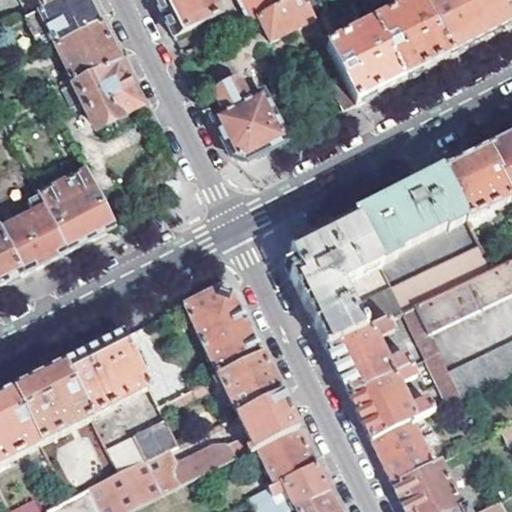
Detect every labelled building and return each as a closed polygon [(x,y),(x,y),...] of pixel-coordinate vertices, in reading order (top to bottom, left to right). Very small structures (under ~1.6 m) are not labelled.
[(50,35),(55,45),(100,23),(97,16),(88,0),(69,0),(44,13),(26,22),(35,41),(50,35)] [(37,0),(44,13),(69,0),(37,0)] [(155,0),(174,39),(220,17),(211,0),(155,0)] [(236,0),(248,23),(257,19),(285,5),(282,0),(236,0)] [(295,0),(285,5),(257,19),(269,44),(313,23),(309,15),(300,0),(295,0)] [(300,0),(309,15),(319,10),(314,0),(300,0)] [(487,40),(511,27),(511,1),(511,0),(431,0),(421,5),(450,59),(487,40)] [(419,2),(374,25),(404,83),(413,78),(450,59),(421,5),(419,2)] [(100,23),(55,45),(75,85),(120,63),(116,55),(100,23)] [(404,83),(374,25),(327,49),(342,77),(358,107),(367,102),(404,83)] [(120,63),(75,85),(48,98),(61,123),(75,115),(73,110),(85,104),(96,129),(102,131),(106,138),(123,130),(119,122),(119,118),(141,107),(124,72),(120,63)] [(260,156),(287,143),(262,96),(250,102),(240,82),(235,81),(232,76),(216,84),(219,90),(218,98),(222,106),(216,109),(220,117),(214,120),(232,159),(247,163),(260,156)] [(358,107),(342,77),(328,84),(344,114),(358,107)] [(511,139),(488,152),(511,201),(511,139)] [(444,175),(466,222),(467,223),(511,201),(488,152),(479,156),(444,175)] [(39,198),(40,200),(68,253),(109,232),(115,229),(87,174),(39,198)] [(449,231),(466,222),(444,175),(399,198),(357,219),(380,266),(398,257),(396,253),(447,227),(449,231)] [(175,198),(179,183),(162,180),(159,193),(175,198)] [(68,253),(40,200),(28,206),(33,218),(1,233),(23,276),(61,256),(68,253)] [(380,266),(357,219),(292,253),(297,264),(302,274),(290,279),(326,350),(365,332),(354,308),(344,287),(381,269),(380,266)] [(0,287),(4,286),(23,276),(1,233),(0,230),(0,287)] [(417,306),(490,272),(478,246),(391,288),(392,290),(404,313),(417,306)] [(511,261),(490,272),(417,306),(430,334),(469,316),(472,318),(480,318),(484,313),(482,309),(511,294),(511,261)] [(220,289),(186,306),(220,378),(263,356),(232,293),(220,289)] [(365,332),(390,320),(404,313),(392,290),(354,308),(365,332)] [(365,332),(326,350),(338,375),(348,396),(412,366),(408,355),(389,364),(378,340),(395,333),(390,320),(365,332)] [(94,421),(152,391),(148,384),(125,337),(118,341),(66,367),(94,421)] [(511,343),(450,373),(462,398),(510,375),(511,373),(511,343)] [(425,360),(449,404),(462,398),(450,373),(440,353),(425,360)] [(220,378),(215,380),(218,388),(224,385),(240,419),(283,397),(267,364),(263,356),(220,378)] [(412,366),(348,396),(360,419),(371,442),(411,422),(435,411),(429,401),(411,409),(400,385),(418,377),(412,366)] [(16,393),(43,447),(94,421),(66,367),(59,371),(16,393)] [(180,367),(148,384),(152,391),(160,408),(192,392),(180,367)] [(192,392),(160,408),(164,415),(209,393),(206,385),(192,392)] [(43,447),(16,393),(8,397),(0,400),(0,469),(43,447)] [(257,452),(300,431),(296,423),(288,406),(283,397),(240,419),(254,447),(248,450),(251,455),(257,452)] [(123,477),(173,452),(181,448),(168,422),(109,451),(123,477)] [(411,422),(371,442),(382,465),(393,486),(433,467),(411,422)] [(508,446),(511,444),(511,428),(502,433),(508,446)] [(300,431),(257,452),(260,460),(263,458),(277,486),(317,467),(314,459),(300,431)] [(100,511),(134,511),(248,457),(241,443),(231,448),(215,447),(180,465),(173,452),(123,477),(91,492),(100,511)] [(433,467),(393,486),(405,511),(462,511),(444,471),(458,465),(454,457),(433,467)] [(277,486),(252,499),(257,508),(263,510),(263,511),(292,511),(298,510),(330,493),(327,486),(317,467),(277,486)] [(100,511),(91,492),(72,502),(52,511),(100,511)] [(298,510),(299,511),(339,511),(330,493),(298,510)] [(42,511),(37,500),(11,511),(42,511)]
